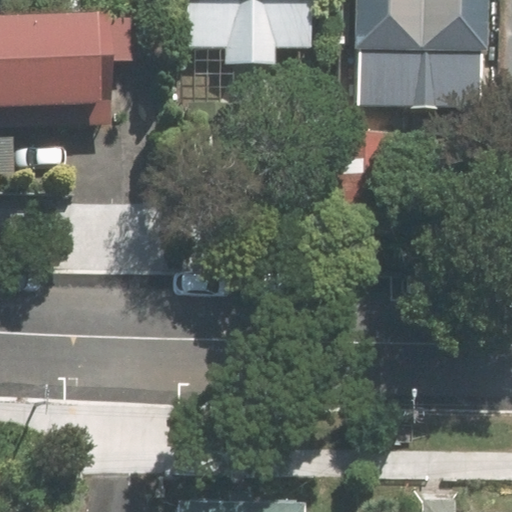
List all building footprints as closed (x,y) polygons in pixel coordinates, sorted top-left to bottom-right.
[(180,0),(179,46),(307,49),(308,0),(180,0)] [(487,111),(488,0),(357,0),(356,109),(487,111)] [(108,18),(0,20),(0,129),(112,126),(108,18)] [(390,133),(332,130),(329,210),(387,212),(390,133)] [(294,511),(294,503),(162,500),(161,511),(294,511)]
